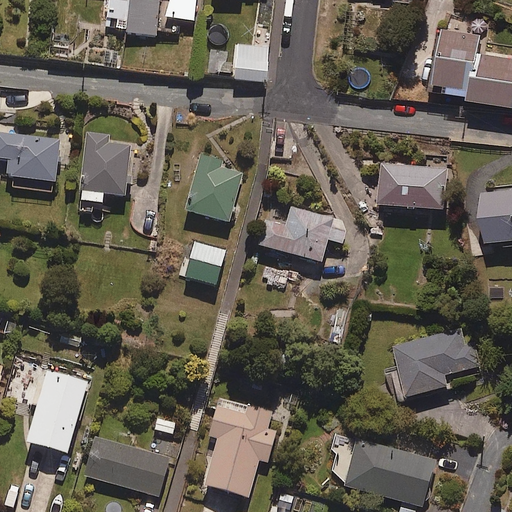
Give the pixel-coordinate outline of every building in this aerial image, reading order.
[(482,35),(444,29),(435,86),(470,91),(469,100),(511,106),(511,56),(480,52),(482,35)] [(269,48),(237,45),(234,80),(266,83),(269,48)] [(60,141),(0,133),(0,159),(12,161),(10,177),(55,182),(60,141)] [(110,135),(88,133),(81,191),(125,196),(131,147),(109,144),(110,135)] [(222,161),(201,155),(186,210),(229,222),(243,174),(221,167),(222,161)] [(449,167),(383,163),(380,204),(446,208),(449,167)] [(511,189),(483,193),(488,244),(511,241),(511,189)] [(286,227),(264,221),(257,247),(322,265),(343,245),(346,232),(342,221),(292,207),(286,227)] [(465,344),(461,328),(395,346),(409,397),(451,386),(448,375),(484,365),(477,341),(465,344)] [(89,383),(46,371),(26,444),(69,455),(89,383)] [(245,413),(216,406),(207,436),(219,439),(206,487),(248,498),(258,461),(268,464),(277,432),(268,429),(273,411),(247,404),(245,413)] [(177,423),(156,418),(153,429),(174,435),(177,423)] [(171,458),(96,437),(84,479),(159,500),(171,458)] [(435,463),(356,442),(343,489),(421,510),(435,463)]
